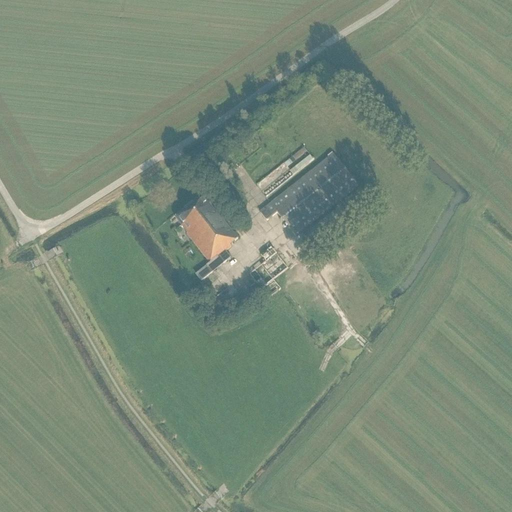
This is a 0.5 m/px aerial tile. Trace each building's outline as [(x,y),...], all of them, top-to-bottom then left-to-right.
[(258,148),(251,141),(235,155),(242,162),(258,148)] [(308,149),(271,172),(279,183),(315,160),(308,149)] [(295,236),(358,187),(333,155),(260,213),(267,222),(277,213),(295,236)] [(231,246),(239,240),(215,210),(214,211),(203,197),(176,218),(182,227),(181,227),(210,264),(207,267),(208,268),(197,277),(202,282),(231,259),(226,252),(232,247),(231,246)] [(318,254),(355,224),(341,207),(304,236),(318,254)] [(274,280),(288,269),(272,248),(261,256),(266,262),(250,275),(261,290),(269,300),(282,290),(274,280)]
